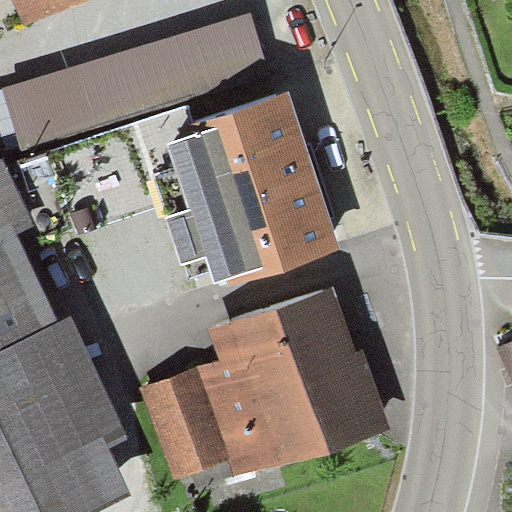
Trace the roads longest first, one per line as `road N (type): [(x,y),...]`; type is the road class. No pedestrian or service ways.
road 1 (tertiary): [(350,0),(430,208),(449,283)]
road 2 (tertiary): [(449,283),(451,394),(425,511)]
